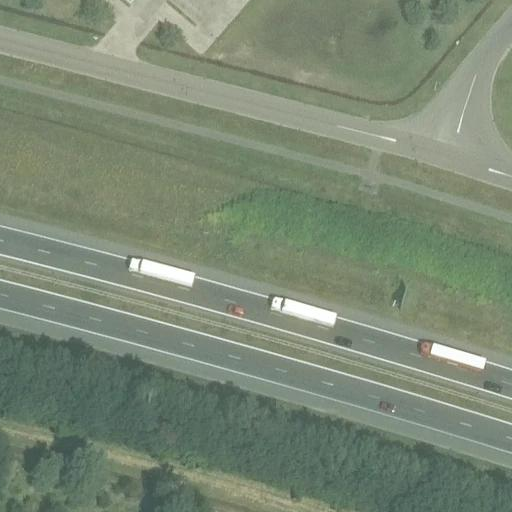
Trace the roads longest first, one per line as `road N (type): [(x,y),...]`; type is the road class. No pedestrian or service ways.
road 1 (motorway): [(0,295),(511,440)]
road 2 (motorway): [(511,379),(0,236)]
road 3 (unclassified): [(511,220),(0,80)]
road 4 (unclassified): [(0,41),(450,162)]
road 5 (unclassified): [(511,27),(474,78),(450,162)]
